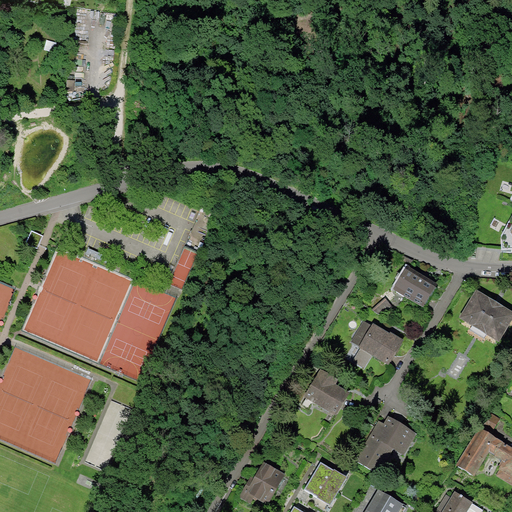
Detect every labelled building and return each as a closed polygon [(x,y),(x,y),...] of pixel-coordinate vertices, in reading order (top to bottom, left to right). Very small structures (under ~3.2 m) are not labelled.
[(500,251),(511,250),(511,193),(510,199),(511,199),(511,213),(501,234),(500,251)] [(36,243),(42,227),(35,224),(28,240),(36,243)] [(435,286),(405,270),(393,291),(423,308),(435,286)] [(511,318),(511,313),(475,292),(459,320),(498,342),(511,318)] [(393,308),(384,299),(371,312),(379,321),(393,308)] [(402,343),(362,320),(346,341),(357,349),(348,359),(359,368),(371,357),(387,367),(402,343)] [(337,381),(319,371),(302,399),(306,401),(301,409),(308,413),(313,406),(334,418),(348,394),(334,386),(337,381)] [(416,438),(381,418),(355,465),(378,478),(391,453),(404,460),(416,438)] [(511,447),(480,428),(457,466),(474,476),(488,452),(503,462),(495,475),(511,485),(511,447)] [(311,464),(303,459),(293,477),(301,481),(311,464)] [(320,462),(312,477),(338,492),(347,477),(334,469),(333,470),(320,462)] [(284,477),(261,465),(252,484),(248,482),(239,499),(250,505),(253,499),(260,503),(262,499),(270,504),(284,477)] [(338,492),(312,477),(305,489),(318,497),(317,498),(330,505),(338,492)] [(481,511),(483,510),(448,489),(434,511),(481,511)] [(404,511),(406,508),(377,491),(364,511),(404,511)]
